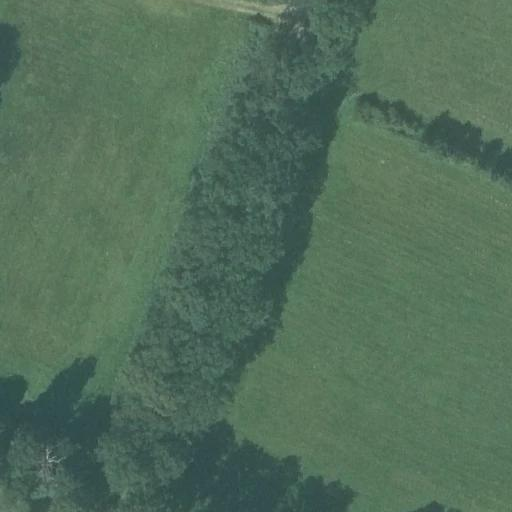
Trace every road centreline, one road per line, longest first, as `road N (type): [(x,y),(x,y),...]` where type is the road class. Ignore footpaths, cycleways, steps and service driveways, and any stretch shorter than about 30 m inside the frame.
road 1 (track): [(111,511),(307,0)]
road 2 (track): [(131,461),(248,511)]
